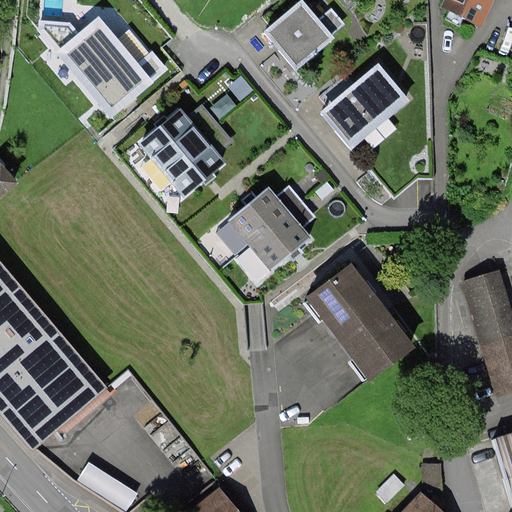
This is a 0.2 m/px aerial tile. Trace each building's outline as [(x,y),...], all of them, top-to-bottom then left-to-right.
[(491,0),(445,0),(444,4),(480,22),(491,0)] [(298,4),(264,33),(295,69),(341,29),(327,13),(315,24),(298,4)] [(108,114),(162,70),(128,31),(113,43),(95,23),(78,38),(68,26),(39,23),(38,31),(108,114)] [(379,61),(323,106),(350,140),(406,94),(379,61)] [(159,134),(140,150),(183,200),(201,184),(219,169),(176,119),(159,134)] [(0,169),(0,194),(13,184),(0,169)] [(247,212),(228,228),(271,278),(289,263),(307,248),(264,198),(247,212)] [(114,394),(0,259),(0,408),(34,448),(56,429),(67,432),(114,394)] [(350,263),(306,295),(364,372),(408,340),(350,263)] [(460,280),(492,395),(511,389),(511,313),(500,269),(460,280)] [(511,434),(493,440),(511,509),(511,434)] [(422,466),(423,490),(442,489),(440,465),(422,466)] [(376,494),(386,503),(403,486),(393,477),(376,494)] [(429,511),(420,503),(411,511),(429,511)]
